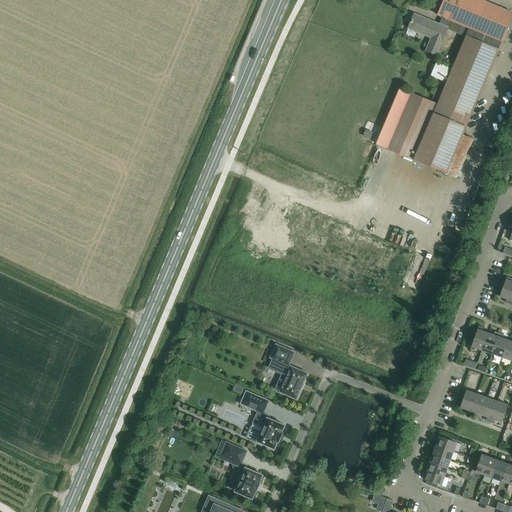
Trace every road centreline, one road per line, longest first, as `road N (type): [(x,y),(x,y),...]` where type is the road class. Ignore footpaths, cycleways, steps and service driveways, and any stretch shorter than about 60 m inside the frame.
road 1 (secondary): [(67,511),(282,0)]
road 2 (residential): [(269,511),(330,377),(428,412)]
road 3 (residential): [(428,412),(511,196)]
